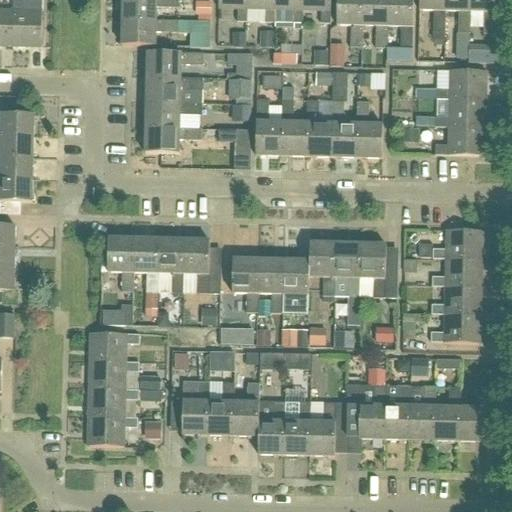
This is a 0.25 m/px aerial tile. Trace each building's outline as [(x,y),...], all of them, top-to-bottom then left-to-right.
[(179,0),(123,0),(123,24),(156,25),(156,24),(157,11),(179,12),(179,0)] [(247,13),(247,0),(218,0),(219,13),(238,13),(237,26),(247,26),(248,13),(247,13)] [(275,14),(275,0),(247,0),(247,13),(248,13),(266,13),(265,26),(275,27),(275,25),(275,14)] [(303,14),(302,0),(275,0),(275,14),(275,25),(294,26),(302,26),(303,26),(303,14)] [(302,0),(303,14),(321,15),(321,28),(331,28),(331,15),(331,0),(302,0)] [(362,30),(363,0),(337,0),(337,29),(350,29),(350,51),(362,52),(363,30),(362,30)] [(388,30),(387,30),(388,0),(363,0),(362,30),(363,30),(376,30),(375,52),(387,52),(388,30)] [(388,0),(387,30),(388,30),(401,30),(400,53),(412,53),(413,0),(388,0)] [(444,14),(444,0),(419,0),(419,14),(433,14),(433,36),(445,37),(445,15),(444,14)] [(470,15),(470,0),(444,0),(444,14),(445,15),(458,15),(458,37),(470,37),(470,15)] [(470,0),(470,15),(483,15),(483,38),(495,38),(495,0),(470,0)] [(14,14),(13,51),(42,51),(43,15),(24,14),(24,1),(14,1),(13,14),(14,14)] [(24,1),(24,14),(43,15),(43,2),(24,1)] [(196,11),(196,17),(211,17),(211,4),(196,3),(196,11)] [(14,14),(13,14),(0,13),(0,50),(13,51),(14,14)] [(123,24),(122,49),(122,50),(155,50),(156,36),(178,37),(210,38),(210,26),(178,25),(156,24),(156,25),(123,24)] [(233,37),(233,50),(245,50),(245,37),(233,37)] [(260,39),(260,51),(274,51),(274,39),(260,39)] [(292,48),(292,56),(297,56),(302,57),(302,49),(292,48)] [(331,48),(330,70),(345,70),(345,48),(331,48)] [(489,66),(510,67),(511,52),(490,52),(489,66)] [(281,56),(281,67),(297,67),(297,56),(292,56),(281,56)] [(181,83),(181,82),(181,69),(203,70),(203,58),(147,57),(147,82),(181,83)] [(228,58),(228,68),(252,68),(252,58),(228,58)] [(314,58),(314,68),(327,69),(328,58),(314,58)] [(449,103),(486,104),(486,75),(450,74),(449,93),(436,93),(436,103),(449,103)] [(387,92),(387,77),(374,76),(374,91),(387,92)] [(321,77),(320,88),(332,88),(332,77),(321,77)] [(332,77),(332,88),(343,88),(343,77),(332,77)] [(360,77),(359,88),(370,89),(371,78),(360,77)] [(274,79),(273,92),(283,93),(283,91),(283,79),(274,79)] [(181,83),(147,82),(146,107),(180,107),(202,107),(203,82),(181,82),(181,83)] [(237,83),(237,103),(250,103),(251,84),(237,83)] [(283,93),(283,104),(294,104),(294,91),(283,91),(283,93)] [(436,103),(436,93),(424,93),(424,103),(436,103)] [(485,131),(486,104),(449,103),(449,121),(436,121),(436,131),(448,131),(449,131),(485,131)] [(282,126),(281,126),(269,126),(269,104),(257,104),(256,160),(281,160),(282,126)] [(307,127),(306,127),(294,127),(294,104),(283,104),(282,104),(281,126),(282,126),(281,160),(306,161),(307,127)] [(332,127),(331,127),(318,127),(319,105),(307,105),(306,127),(307,127),(306,161),(331,161),(332,127)] [(357,128),(356,128),(343,127),(344,105),(332,105),(331,127),(332,127),(331,161),(357,162),(357,128)] [(357,128),(357,162),(382,162),(382,128),(368,128),(369,106),(357,106),(356,128),(357,128)] [(180,133),(180,132),(180,119),(202,119),(202,107),(180,107),(146,107),(146,132),(180,133)] [(237,108),(236,125),(250,125),(251,109),(237,108)] [(34,119),(2,118),(2,128),(0,127),(0,140),(34,141),(34,119)] [(416,130),(436,131),(436,121),(416,120),(416,130)] [(485,160),(485,131),(449,131),(448,131),(448,149),(435,148),(435,159),(448,159),(485,160)] [(180,133),(146,132),(145,158),(179,158),(179,144),(201,144),(202,132),(180,132),(180,133)] [(403,132),(403,145),(419,146),(419,132),(403,132)] [(219,145),(250,146),(250,134),(219,133),(219,145)] [(33,162),(34,141),(0,140),(0,153),(1,153),(1,162),(33,162)] [(0,183),(33,184),(33,162),(1,162),(1,174),(0,173),(0,183)] [(32,206),(33,184),(0,183),(0,196),(0,218),(20,218),(20,206),(32,206)] [(0,218),(0,217),(0,251),(16,252),(16,230),(0,230),(0,218)] [(446,234),(446,253),(433,252),(433,259),(432,263),(445,263),(445,262),(482,263),(482,234),(446,234)] [(133,276),(134,243),(108,242),(107,276),(121,276),(121,296),(133,296),(134,276),(133,276)] [(158,277),(159,243),(134,243),(133,276),(134,276),(147,277),(147,296),(159,297),(159,277),(158,277)] [(183,278),(184,244),(159,243),(158,277),(159,277),(172,278),(172,297),(173,297),(183,297),(184,278),(183,278)] [(183,278),(184,278),(197,279),(197,297),(220,298),(220,272),(209,272),(209,244),(184,244),(183,278)] [(335,282),(335,247),(310,247),(310,264),(309,264),(309,281),(323,281),(323,300),(335,301),(335,282)] [(360,282),(361,248),(335,247),(335,282),(348,282),(348,301),(360,301),(361,282),(360,282)] [(418,259),(433,259),(433,252),(433,247),(419,247),(418,259)] [(360,282),(361,282),(374,282),(373,301),(396,302),(397,268),(385,268),(386,248),(361,248),(360,282)] [(0,273),(15,274),(16,252),(0,251),(0,273)] [(481,290),(482,263),(445,262),(445,263),(445,281),(432,281),(432,290),(445,291),(445,290),(481,290)] [(258,298),(259,263),(233,263),(232,297),(247,297),(246,317),(258,317),(259,298),(258,298)] [(283,298),(284,264),(259,263),(258,298),(259,298),(271,298),(271,317),(283,317),(284,298),(283,298)] [(405,263),(405,274),(416,275),(416,263),(405,263)] [(309,281),(309,264),(284,264),(283,298),(284,298),(297,299),(296,318),(308,318),(309,281)] [(15,296),(15,274),(0,273),(0,306),(3,307),(3,296),(15,296)] [(481,318),(481,290),(445,290),(445,291),(445,308),(431,308),(431,318),(444,318),(444,317),(481,318)] [(204,312),(204,329),(217,329),(217,312),(204,312)] [(125,317),(125,314),(102,314),(102,329),(133,329),(134,317),(125,317)] [(0,341),(13,342),(14,318),(0,317),(0,341)] [(404,317),(403,341),(415,342),(415,318),(404,317)] [(480,347),(481,318),(444,317),(444,318),(444,336),(431,336),(431,346),(480,347)] [(325,349),(325,332),(309,331),(309,349),(325,349)] [(243,332),(243,348),(254,348),(254,333),(243,332)] [(257,333),(257,350),(271,350),(271,333),(257,333)] [(283,333),(283,350),(308,350),(308,333),(283,333)] [(334,335),(334,351),(354,352),(354,335),(334,335)] [(126,367),(126,366),(126,348),(139,348),(140,339),(126,338),(90,337),(89,366),(126,367)] [(175,357),(175,373),(187,373),(187,357),(175,357)] [(212,357),(211,374),(224,375),(224,357),(212,357)] [(237,357),(237,370),(259,371),(259,358),(237,357)] [(274,358),(274,371),(286,370),(285,358),(274,358)] [(299,359),(299,373),(311,373),(312,359),(299,359)] [(350,359),(349,369),(359,369),(360,359),(350,359)] [(125,394),(125,376),(139,376),(139,366),(126,366),(126,367),(89,366),(89,394),(125,394)] [(369,373),(369,388),(385,388),(385,373),(369,373)] [(209,406),(210,386),(198,386),(197,406),(183,406),(183,439),(208,440),(209,406)] [(234,407),(235,387),(223,386),(223,406),(209,406),(208,440),(233,440),(234,407)] [(259,425),(260,387),(248,387),(247,407),(234,407),(233,440),(259,441),(259,425)] [(386,390),(374,390),(374,409),(362,409),(362,396),(348,396),(347,441),(359,441),(359,443),(385,443),(385,409),(386,409),(386,390)] [(385,443),(410,443),(410,410),(411,410),(411,390),(399,390),(399,409),(386,409),(385,409),(385,443)] [(435,410),(436,410),(436,391),(424,390),(424,410),(411,410),(410,410),(410,443),(435,444),(435,410)] [(460,410),(461,410),(461,391),(449,391),(449,410),(436,410),(435,410),(435,444),(460,444),(460,410)] [(460,410),(460,444),(485,445),(486,392),(474,391),(474,411),(461,410),(460,410)] [(138,394),(125,394),(89,394),(88,422),(125,422),(125,404),(138,404),(138,394)] [(138,394),(138,404),(161,405),(161,395),(138,394)] [(347,441),(348,396),(347,396),(347,407),(323,407),(323,426),(310,426),(309,460),(334,460),(335,441),(347,441)] [(285,425),(286,406),(274,406),(273,425),(259,425),(259,441),(259,459),(284,459),(285,425)] [(310,426),(311,407),(286,406),(285,425),(284,459),(309,460),(310,426)] [(138,422),(125,422),(88,422),(88,450),(124,451),(124,432),(137,432),(138,422)] [(162,425),(146,425),(146,442),(162,442),(162,425)]
